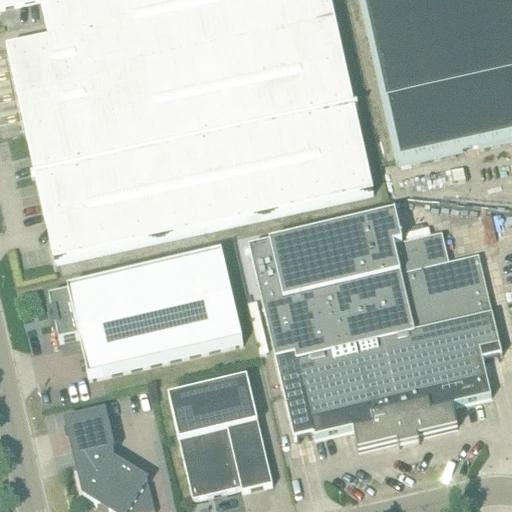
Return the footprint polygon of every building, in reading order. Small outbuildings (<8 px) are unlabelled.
[(0,0),(0,11),(40,2),(49,42),(8,52),(55,267),(373,197),(329,0),(0,0)] [(511,0),(363,0),(401,165),(511,140),(511,0)] [(458,430),(453,409),(491,400),(482,361),(502,357),(479,259),(448,267),(441,237),(401,247),(395,217),(249,251),(294,441),(313,437),(315,441),(353,432),(358,454),(398,444),(399,450),(420,445),(418,440),(458,430)] [(223,257),(88,289),(69,293),(69,295),(50,300),(60,344),(79,340),(89,383),(243,347),(223,257)] [(169,399),(179,444),(193,503),(242,492),(242,496),(273,488),(258,425),(247,381),(169,399)] [(154,511),(148,484),(111,461),(115,454),(106,414),(66,424),(83,493),(86,495),(84,499),(97,507),(102,506),(109,510),(109,511),(154,511)]
